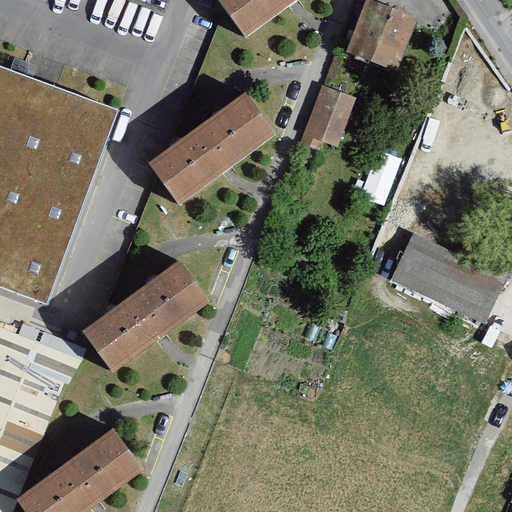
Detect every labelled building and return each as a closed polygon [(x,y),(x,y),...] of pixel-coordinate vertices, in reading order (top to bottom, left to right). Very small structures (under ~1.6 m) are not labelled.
[(294,0),(216,0),(242,36),(294,0)] [(417,19),(371,0),(362,0),(343,49),(395,70),(417,19)] [(0,285),(47,302),(118,109),(0,66),(0,285)] [(356,99),(320,86),(301,135),(337,149),(356,99)] [(278,138),(247,93),(147,163),(179,208),(278,138)] [(388,205),(403,158),(380,151),(365,197),(388,205)] [(485,326),(507,276),(412,233),(390,283),(485,326)] [(222,298),(190,253),(91,322),(122,367),(222,298)] [(89,511),(149,470),(117,425),(19,498),(29,511),(89,511)]
